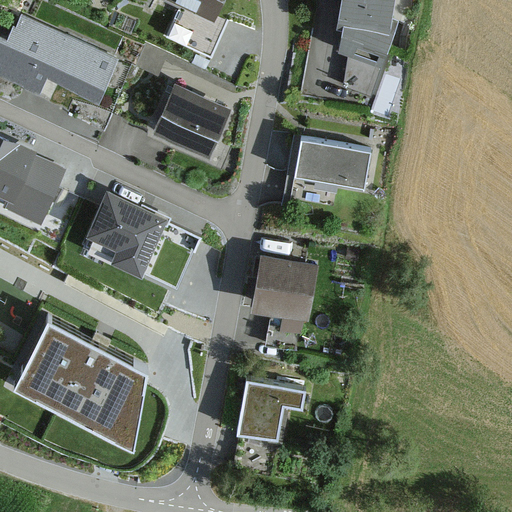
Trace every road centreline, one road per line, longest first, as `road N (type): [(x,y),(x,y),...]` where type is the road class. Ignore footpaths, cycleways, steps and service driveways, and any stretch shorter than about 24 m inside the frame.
road 1 (residential): [(245,224),(191,510)]
road 2 (residential): [(0,109),(245,224)]
road 3 (residential): [(274,0),(245,224)]
road 4 (unclassified): [(191,510),(115,497),(0,458)]
